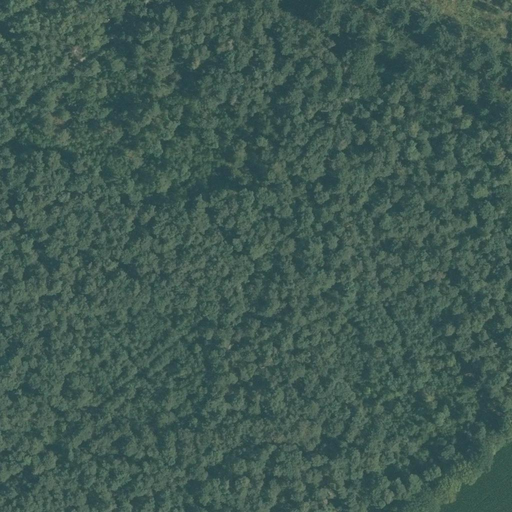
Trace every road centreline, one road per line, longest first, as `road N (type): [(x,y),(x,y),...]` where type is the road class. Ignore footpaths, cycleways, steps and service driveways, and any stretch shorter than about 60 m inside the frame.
road 1 (track): [(268,0),(329,35),(511,206)]
road 2 (track): [(0,107),(142,0)]
